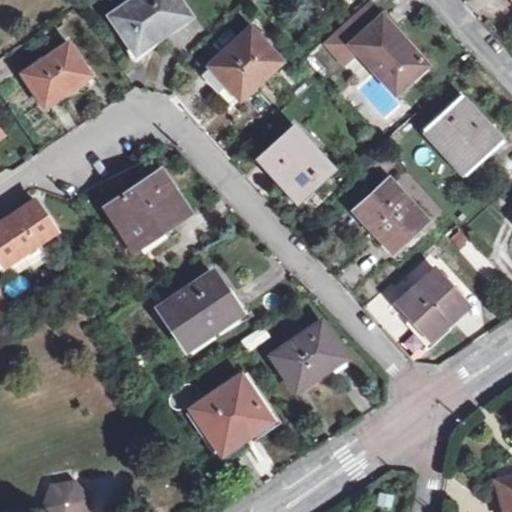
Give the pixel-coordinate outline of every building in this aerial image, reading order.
[(180,0),(133,0),(112,15),(137,52),(148,44),(191,15),(180,0)] [(368,1),(347,22),(359,37),(351,44),(354,48),(396,92),(427,64),(401,36),(368,1)] [(359,37),(347,22),(325,42),(342,60),(354,48),(351,44),(359,37)] [(282,60),(252,27),(211,64),(231,86),(242,97),(282,60)] [(24,72),(44,103),(66,88),(69,90),(80,82),(92,74),(70,42),(24,72)] [(358,55),(345,66),(358,81),(371,70),(358,55)] [(426,127),(455,159),(461,153),(473,167),(503,139),(482,117),(462,94),(426,127)] [(331,165),(295,125),(260,158),(284,185),(296,198),(331,165)] [(467,172),(473,167),(461,153),(455,159),(467,172)] [(135,248),(190,212),(177,191),(163,171),(108,207),(135,248)] [(428,219),(390,178),(357,208),(386,239),(395,249),(428,219)] [(0,252),(7,262),(57,230),(37,200),(0,224),(0,252)] [(437,257),(430,249),(417,260),(424,268),(437,257)] [(400,302),(413,317),(417,314),(436,334),(468,304),(438,268),(400,302)] [(189,348),(241,313),(227,292),(214,272),(161,307),(189,348)] [(321,373),(345,356),(321,321),(272,355),(296,390),(321,373)] [(195,408),(221,447),(269,415),(243,376),(195,408)] [(276,426),(269,415),(221,447),(228,458),(252,442),(276,426)] [(511,511),(511,476),(499,480),(508,511),(511,511)] [(75,482),(52,486),(44,508),(47,511),(85,511),(90,500),(75,482)]
